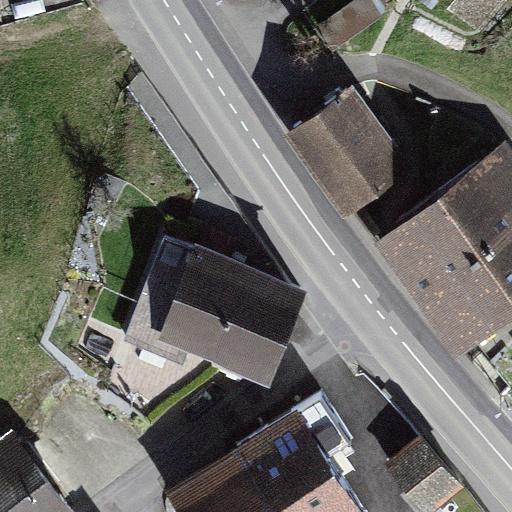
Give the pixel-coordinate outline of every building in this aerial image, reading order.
[(440,0),(479,31),(505,0),(440,0)] [(348,80),(280,129),(341,214),(413,168),(348,80)] [(369,238),(450,353),(511,307),(511,148),(504,137),(369,238)] [(201,239),(197,237),(194,244),(165,232),(124,337),(185,360),(189,344),(269,377),(311,280),(235,251),(241,237),(206,223),(201,239)] [(184,511),(374,511),(299,401),(167,484),(184,511)] [(0,511),(75,511),(81,508),(13,423),(0,434),(0,511)] [(422,429),(386,459),(430,511),(466,480),(422,429)]
